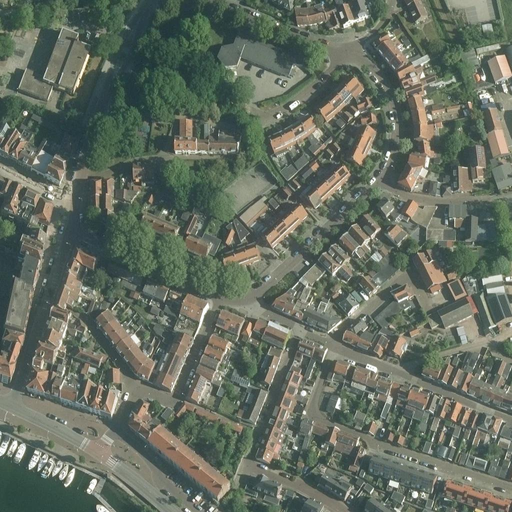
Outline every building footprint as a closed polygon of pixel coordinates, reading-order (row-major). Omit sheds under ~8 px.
[(291,11),(296,0),(269,0),(269,1),(291,11)] [(333,0),(337,11),(349,7),(346,0),(333,0)] [(349,7),(355,23),(355,24),(355,23),(371,18),(364,0),(349,6),(349,7)] [(404,0),(415,24),(427,19),(418,0),(404,0)] [(307,10),(309,16),(306,16),(309,26),(318,24),(326,22),(323,13),(321,6),(314,8),(310,9),(309,4),(306,4),(307,10)] [(355,23),(349,7),(337,11),(343,29),(355,24),(355,23)] [(335,8),(323,13),(326,22),(329,31),(341,27),(335,8)] [(307,10),(295,11),(297,27),(309,26),(306,16),(309,16),(307,10)] [(288,78),(293,66),(302,67),(303,66),(303,60),(297,57),(256,42),(259,35),(247,31),(242,29),(239,34),(238,33),(238,35),(239,35),(234,48),(222,50),(218,61),(225,69),(237,68),(241,58),(248,61),(247,62),(288,78)] [(72,96),(89,51),(76,46),(77,45),(75,44),(77,39),(61,32),(44,78),(25,71),(17,91),(47,102),(53,88),(72,96)] [(376,51),(377,52),(390,43),(396,39),(392,35),(390,36),(388,33),(371,44),(376,51)] [(390,43),(377,52),(383,60),(397,51),(390,43)] [(511,49),(503,52),(511,76),(511,49)] [(397,51),(383,60),(390,67),(403,58),(397,51)] [(403,58),(390,67),(396,74),(409,65),(410,65),(421,60),(418,56),(414,59),(407,62),(403,58)] [(409,65),(396,74),(400,83),(415,76),(423,73),(420,66),(429,61),(427,56),(421,60),(410,65),(409,65)] [(495,85),(501,82),(511,79),(504,58),(487,64),(495,85)] [(415,76),(400,83),(404,92),(411,89),(412,91),(421,87),(415,76)] [(421,81),(423,87),(436,82),(434,76),(421,81)] [(344,82),(341,86),(352,98),(354,100),(355,100),(357,106),(363,104),(363,103),(364,102),(358,97),(363,91),(350,78),(345,83),(344,82)] [(341,86),(333,95),(344,106),(352,98),(354,100),(352,98),(341,86)] [(411,89),(404,92),(408,103),(420,99),(425,97),(436,93),(434,87),(423,92),(421,87),(412,91),(411,89)] [(324,103),(336,115),(336,114),(344,106),(333,95),(324,103)] [(420,99),(408,103),(412,115),(425,113),(420,99)] [(357,106),(358,111),(359,111),(361,114),(367,112),(366,109),(372,107),(370,100),(364,102),(363,103),(363,104),(357,106)] [(21,113),(23,108),(12,102),(10,106),(21,113)] [(336,115),(324,103),(321,106),(315,111),(327,123),(336,115)] [(474,115),(471,104),(465,106),(468,117),(474,115)] [(352,108),(348,112),(354,117),(358,113),(352,108)] [(483,115),(489,136),(486,137),(493,160),(509,155),(496,111),(483,115)] [(346,113),(342,118),(348,123),(352,119),(346,113)] [(425,113),(412,115),(412,116),(414,129),(427,128),(425,113)] [(54,125),(33,115),(30,120),(38,124),(38,125),(51,131),(54,125)] [(303,120),(299,123),(307,137),(309,143),(311,147),(317,152),(322,147),(310,135),(318,130),(309,117),(303,121),(303,120)] [(369,125),(376,124),(375,118),(368,118),(368,119),(360,120),(361,126),(369,125)] [(340,120),(335,125),(341,130),(345,125),(340,120)] [(180,140),(175,140),(175,154),(186,154),(186,122),(180,121),(180,140)] [(191,122),(186,122),(186,154),(196,154),(196,143),(191,142),(191,122)] [(299,123),(289,129),(296,143),(298,147),(304,144),(301,140),(306,137),(309,143),(307,137),(299,123)] [(0,130),(0,149),(9,134),(1,130),(3,126),(2,126),(0,130)] [(427,128),(414,129),(414,143),(433,143),(433,126),(427,128)] [(204,143),(196,143),(196,154),(208,154),(208,131),(208,127),(204,127),(204,143)] [(360,128),(356,139),(371,146),(373,142),(372,142),(376,135),(375,135),(377,131),(368,130),(368,131),(360,128)] [(289,129),(278,135),(286,150),(286,149),(296,143),(289,129)] [(211,131),(208,131),(208,154),(228,154),(228,144),(218,144),(218,136),(213,136),(213,130),(211,130),(211,131)] [(19,141),(7,160),(17,164),(26,149),(27,146),(32,136),(24,132),(22,135),(19,141)] [(227,133),(219,132),(218,136),(218,144),(228,144),(228,154),(237,154),(241,138),(227,136),(227,133)] [(9,134),(0,149),(0,156),(7,160),(19,141),(22,135),(18,133),(16,138),(9,134)] [(341,134),(339,139),(346,142),(348,137),(341,134)] [(287,153),(286,150),(278,135),(274,137),(268,141),(275,155),(282,152),(283,155),(287,153)] [(54,160),(49,169),(63,177),(67,164),(62,162),(64,154),(70,156),(76,139),(64,136),(59,153),(58,153),(54,160)] [(351,150),(366,157),(371,146),(356,139),(355,139),(356,140),(351,150)] [(26,149),(17,164),(30,172),(41,153),(41,152),(43,148),(45,143),(42,141),(37,151),(40,153),(39,155),(26,149),(27,146),(26,149)] [(335,145),(331,149),(336,155),(341,151),(335,145)] [(417,145),(419,157),(427,159),(429,159),(434,159),(433,164),(439,165),(440,160),(440,159),(448,160),(448,157),(433,156),(433,154),(429,153),(430,145),(417,145)] [(311,147),(308,150),(313,156),(317,152),(311,147)] [(366,157),(351,150),(346,161),(361,168),(364,160),(365,161),(366,157)] [(468,168),(471,167),(472,183),(483,181),(482,170),(486,170),(483,150),(468,152),(470,161),(467,161),(468,168)] [(329,151),(325,155),(330,161),(334,157),(329,151)] [(41,153),(30,172),(44,179),(49,169),(54,160),(41,153)] [(412,155),(408,167),(421,169),(425,170),(427,159),(419,157),(412,155)] [(303,156),(293,165),(297,172),(308,163),(303,156)] [(492,172),(495,181),(499,191),(511,186),(511,172),(510,166),(499,170),(496,160),(490,162),(493,172),(492,172)] [(314,164),(309,168),(313,172),(318,168),(314,164)] [(339,165),(330,174),(341,186),(341,185),(350,177),(347,174),(339,165)] [(280,174),(287,183),(297,174),(291,166),(287,170),(286,168),(280,174)] [(144,184),(154,184),(154,167),(133,167),(133,182),(142,182),(142,186),(144,186),(144,184)] [(408,167),(403,176),(415,183),(416,183),(421,169),(408,167)] [(309,168),(300,176),(304,180),(313,172),(309,168)] [(49,169),(44,179),(59,187),(63,177),(49,169)] [(453,184),(453,194),(471,193),(470,183),(469,171),(452,171),(452,176),(446,175),(445,181),(443,180),(443,184),(453,184)] [(323,176),(319,179),(333,194),(342,186),(341,185),(341,186),(330,174),(325,179),(323,176)] [(415,183),(403,176),(398,186),(411,193),(416,183),(415,183)] [(319,179),(310,187),(313,189),(313,190),(324,201),(324,202),(333,194),(319,179)] [(113,182),(103,184),(103,201),(104,201),(111,201),(113,201),(116,201),(116,196),(114,196),(113,182)] [(295,182),(291,186),(296,192),(300,188),(295,182)] [(438,183),(430,182),(428,196),(436,197),(438,183)] [(90,184),(91,209),(104,209),(104,201),(103,201),(103,184),(90,184)] [(5,201),(0,212),(0,215),(14,221),(25,195),(10,187),(8,186),(5,185),(0,197),(0,199),(2,200),(5,201)] [(451,197),(451,194),(451,188),(442,188),(443,198),(451,197)] [(313,189),(304,197),(315,210),(324,202),(324,201),(313,190),(313,189)] [(286,191),(281,196),(287,201),(291,197),(286,191)] [(116,193),(116,196),(116,201),(131,204),(139,193),(131,193),(116,193)] [(25,195),(14,221),(28,226),(29,226),(32,218),(33,217),(38,201),(25,195)] [(279,207),(273,200),(269,204),(275,211),(279,207)] [(38,201),(33,217),(49,223),(52,210),(51,208),(38,201)] [(104,209),(91,209),(91,217),(116,227),(113,226),(114,215),(111,215),(111,213),(113,213),(113,210),(111,210),(111,201),(104,201),(104,209)] [(386,219),(390,215),(396,221),(400,217),(398,215),(385,201),(376,209),(386,219)] [(188,223),(194,210),(194,209),(179,202),(178,203),(176,208),(185,212),(181,220),(188,223)] [(257,215),(265,207),(260,202),(251,209),(257,215)] [(408,203),(401,214),(404,216),(402,220),(407,223),(410,219),(411,219),(417,209),(418,208),(408,203)] [(296,205),(287,213),(288,213),(298,225),(299,224),(307,217),(296,205)] [(251,208),(239,219),(245,226),(257,215),(251,209),(251,208)] [(423,211),(422,214),(432,219),(434,215),(437,208),(425,208),(423,211)] [(466,209),(450,208),(450,221),(455,221),(455,226),(466,227),(466,220),(466,209)] [(411,219),(411,220),(417,224),(419,219),(422,214),(423,211),(417,209),(411,219)] [(153,218),(147,215),(146,218),(139,215),(135,225),(141,227),(140,230),(151,235),(158,220),(161,214),(156,212),(153,218)] [(280,215),(276,218),(290,233),(299,225),(299,224),(298,225),(288,213),(287,213),(283,218),(280,215)] [(422,214),(419,219),(429,224),(432,219),(422,214)] [(27,231),(26,231),(25,231),(45,239),(49,223),(33,217),(32,218),(32,219),(30,225),(29,226),(28,226),(29,226),(27,231)] [(194,238),(197,232),(193,230),(198,220),(191,217),(183,235),(190,238),(183,253),(194,258),(201,241),(194,238)] [(371,240),(381,231),(368,217),(360,224),(365,230),(364,232),(371,240)] [(276,218),(267,226),(270,229),(270,228),(271,229),(270,229),(281,241),(281,242),(290,233),(276,218)] [(419,219),(417,224),(427,230),(429,224),(419,219)] [(158,220),(151,235),(161,239),(161,241),(168,224),(158,220)] [(240,243),(249,235),(236,220),(233,223),(240,243)] [(478,220),(466,220),(466,227),(465,242),(477,243),(478,226),(478,220)] [(168,224),(161,241),(172,246),(180,229),(168,224)] [(486,226),(478,226),(477,243),(488,243),(504,240),(502,224),(486,226)] [(230,225),(226,229),(229,232),(226,238),(231,240),(234,234),(230,225)] [(267,226),(259,234),(272,249),(281,241),(270,229),(271,229),(270,228),(270,229),(267,226)] [(357,227),(348,236),(366,254),(367,252),(363,248),(369,242),(357,227)] [(392,227),(384,235),(396,246),(399,249),(409,237),(406,235),(392,227)] [(22,239),(21,242),(27,244),(42,250),(45,239),(25,231),(26,231),(23,236),(22,239)] [(21,242),(22,239),(16,236),(16,234),(9,232),(6,240),(14,243),(15,240),(21,242)] [(201,241),(194,258),(205,263),(208,255),(214,257),(221,242),(204,235),(202,241),(201,241)] [(366,254),(348,236),(339,244),(352,258),(355,255),(360,260),(366,254)] [(27,244),(21,242),(19,248),(22,250),(41,257),(42,250),(27,244)] [(254,245),(243,249),(249,265),(253,264),(253,263),(260,260),(254,245)] [(232,253),(238,269),(249,265),(243,249),(242,246),(237,248),(238,252),(232,254),(232,253)] [(336,247),(327,255),(341,268),(350,278),(351,278),(354,275),(349,270),(348,271),(344,266),(350,260),(336,247)] [(22,250),(18,260),(39,268),(41,257),(22,250)] [(76,251),(71,265),(87,272),(93,275),(94,274),(104,276),(108,266),(107,265),(100,263),(76,251)] [(388,256),(383,251),(379,255),(384,259),(388,256)] [(431,251),(412,261),(417,271),(427,291),(446,281),(436,262),(431,251)] [(221,257),(226,273),(234,270),(234,271),(238,269),(232,253),(221,257)] [(377,253),(371,258),(377,265),(383,259),(377,253)] [(318,263),(327,272),(332,277),(337,272),(347,282),(351,279),(350,278),(341,268),(327,255),(318,263)] [(16,260),(14,268),(37,277),(39,268),(18,260),(16,260)] [(392,262),(388,265),(396,274),(399,271),(392,262)] [(107,274),(117,278),(124,281),(128,271),(111,263),(107,274)] [(318,263),(314,267),(323,275),(327,272),(318,263)] [(71,265),(67,278),(75,282),(75,283),(83,286),(82,286),(87,272),(71,265)] [(388,265),(384,269),(392,277),(396,274),(388,265)] [(314,267),(310,271),(319,279),(323,275),(314,267)] [(8,268),(2,283),(10,286),(12,277),(14,271),(8,268)] [(14,271),(12,277),(35,286),(37,277),(14,268),(14,271)] [(384,269),(380,272),(388,281),(392,277),(384,269)] [(128,271),(124,281),(121,287),(129,291),(132,292),(139,296),(139,295),(139,296),(140,294),(147,280),(128,271)] [(310,271),(307,275),(315,283),(319,279),(310,271)] [(448,281),(457,277),(454,271),(445,275),(448,281)] [(380,272),(376,276),(384,284),(388,281),(380,272)] [(488,330),(511,320),(511,313),(506,297),(501,272),(481,276),(483,287),(486,286),(487,292),(474,297),(486,331),(484,332),(486,337),(490,335),(488,330)] [(307,275),(302,279),(311,287),(315,283),(307,275)] [(376,276),(372,279),(380,288),(384,284),(376,276)] [(12,277),(10,286),(33,295),(35,286),(12,277)] [(67,278),(62,291),(79,297),(83,286),(75,283),(75,282),(67,278)] [(356,283),(357,284),(370,298),(379,290),(369,278),(364,283),(361,279),(356,283)] [(147,280),(140,294),(154,300),(161,286),(147,280)] [(459,281),(447,287),(455,303),(467,297),(459,281)] [(0,288),(0,295),(8,298),(13,299),(6,335),(2,334),(2,335),(5,336),(23,342),(33,295),(10,286),(2,283),(0,288)] [(161,286),(154,300),(164,304),(171,290),(161,286)] [(407,287),(391,295),(396,301),(400,307),(403,311),(404,311),(410,308),(406,301),(415,296),(411,289),(408,290),(407,287)] [(302,295),(292,318),(301,322),(308,308),(309,306),(305,304),(310,292),(305,289),(304,292),(302,295)] [(271,309),(282,314),(288,302),(289,303),(291,298),(292,299),(292,298),(293,297),(294,297),(295,296),(296,294),(291,290),(271,309),(272,309),(271,309)] [(56,307),(55,311),(64,314),(65,311),(66,308),(72,310),(75,303),(76,304),(79,297),(62,291),(57,304),(56,307)] [(101,305),(105,294),(97,291),(93,302),(101,305)] [(168,300),(180,306),(178,312),(182,314),(181,314),(181,315),(189,298),(172,291),(168,300)] [(139,296),(132,292),(129,298),(137,301),(139,296)] [(288,302),(282,314),(292,318),(302,295),(300,293),(297,300),(292,298),(292,299),(291,298),(289,303),(288,302)] [(348,317),(359,308),(349,297),(341,304),(337,300),(335,302),(348,317)] [(189,298),(181,315),(174,331),(194,340),(208,307),(189,298)] [(323,300),(319,309),(325,312),(327,307),(329,303),(323,300)] [(466,300),(438,313),(443,324),(446,330),(474,316),(466,300)] [(396,301),(391,306),(399,315),(403,311),(400,307),(399,306),(396,301)] [(325,312),(317,329),(328,334),(341,322),(328,316),(333,305),(329,303),(327,307),(325,312)] [(91,315),(89,316),(93,322),(96,319),(101,308),(101,306),(95,304),(92,312),(91,315)] [(391,306),(387,309),(395,318),(399,315),(391,306)] [(160,311),(153,307),(150,313),(157,317),(160,311)] [(101,308),(96,319),(97,319),(108,311),(101,308)] [(308,308),(301,322),(317,329),(325,312),(319,309),(317,312),(308,308)] [(385,311),(383,313),(391,322),(394,320),(395,318),(387,309),(385,311)] [(55,311),(50,323),(68,329),(76,333),(80,323),(79,322),(71,317),(55,311)] [(109,313),(95,324),(102,333),(116,322),(120,319),(118,317),(115,320),(109,313)] [(383,313),(379,317),(387,326),(391,322),(383,313)] [(438,313),(426,318),(432,330),(443,324),(438,313)] [(223,314),(214,334),(218,336),(221,331),(227,333),(234,319),(227,315),(223,314)] [(379,317),(375,321),(378,324),(383,329),(387,326),(379,317)] [(227,333),(224,339),(235,344),(244,324),(234,319),(227,333)] [(249,339),(247,344),(259,349),(261,346),(262,343),(270,325),(260,320),(256,329),(254,334),(260,336),(257,343),(249,339)] [(356,324),(347,332),(356,336),(361,332),(362,333),(368,328),(361,321),(357,325),(356,324)] [(116,322),(102,333),(109,342),(123,331),(126,327),(124,324),(122,326),(123,327),(121,329),(116,322)] [(50,323),(46,335),(63,341),(67,331),(68,332),(70,335),(75,337),(77,333),(76,333),(68,329),(50,323)] [(76,333),(77,333),(84,336),(87,331),(80,323),(76,333)] [(383,329),(378,324),(374,329),(379,334),(380,334),(383,329)] [(249,339),(254,328),(246,325),(241,336),(249,339)] [(270,325),(262,343),(271,347),(267,356),(280,361),(290,334),(280,330),(270,325)] [(123,331),(109,342),(116,351),(130,340),(134,337),(126,327),(123,331)] [(376,340),(369,354),(379,358),(383,354),(384,352),(387,354),(394,339),(395,336),(383,329),(380,334),(379,334),(376,340)] [(410,338),(419,334),(416,329),(408,333),(410,338)] [(361,339),(356,336),(347,332),(343,342),(357,348),(361,339)] [(163,339),(163,341),(189,353),(193,342),(172,333),(172,335),(176,337),(173,344),(163,339)] [(361,339),(357,348),(369,354),(376,340),(365,334),(361,339)] [(46,335),(42,347),(65,356),(65,355),(66,350),(60,348),(63,341),(46,335)] [(0,347),(3,348),(20,353),(23,342),(5,336),(0,347)] [(213,338),(208,348),(224,355),(227,350),(229,351),(230,348),(232,349),(233,347),(213,338)] [(394,339),(387,354),(400,360),(407,344),(394,339)] [(130,340),(116,351),(123,360),(137,349),(141,346),(139,344),(135,347),(130,340)] [(302,340),(294,360),(300,362),(303,356),(311,360),(316,347),(302,340)] [(189,353),(163,341),(162,343),(168,346),(166,352),(169,354),(168,356),(184,363),(189,353)] [(146,344),(142,351),(144,352),(145,352),(146,353),(150,347),(150,346),(146,344)] [(42,347),(36,362),(45,365),(48,366),(54,367),(56,360),(64,362),(65,356),(42,347)] [(147,355),(129,369),(136,378),(143,370),(150,363),(149,362),(146,359),(149,357),(150,357),(151,355),(153,349),(150,347),(146,353),(146,354),(147,355)] [(311,360),(304,379),(309,381),(316,362),(321,364),(327,351),(316,347),(311,360)] [(0,382),(9,385),(14,370),(15,367),(14,366),(15,365),(14,365),(14,362),(16,363),(19,353),(20,353),(3,348),(2,353),(4,354),(0,365),(0,382)] [(208,348),(204,358),(220,365),(227,368),(229,364),(227,363),(230,357),(224,355),(208,348)] [(137,349),(123,360),(127,365),(129,369),(147,355),(146,354),(145,352),(144,352),(142,353),(143,354),(142,356),(137,349)] [(78,350),(74,360),(85,364),(89,365),(92,355),(78,350)] [(454,371),(447,388),(457,392),(464,376),(473,356),(468,353),(463,364),(464,365),(460,374),(454,371)] [(464,376),(457,392),(467,396),(474,380),(469,378),(472,371),(474,366),(475,366),(479,356),(474,353),(473,356),(464,376)] [(92,355),(89,365),(89,366),(99,369),(101,365),(103,366),(107,358),(102,356),(101,359),(92,355)] [(162,356),(159,363),(180,373),(184,363),(168,356),(167,358),(162,356)] [(267,356),(262,369),(275,374),(280,361),(267,356)] [(204,358),(199,368),(216,375),(220,365),(204,358)] [(143,370),(136,378),(147,383),(153,371),(155,367),(158,363),(156,361),(153,365),(151,363),(152,361),(150,360),(149,362),(150,363),(143,370)] [(444,367),(437,383),(447,388),(454,371),(447,368),(448,366),(450,362),(447,360),(444,367)] [(334,361),(327,380),(332,382),(333,380),(344,384),(344,383),(350,367),(334,361)] [(34,369),(33,373),(41,375),(45,365),(36,362),(34,369)] [(180,373),(159,363),(157,368),(161,371),(160,374),(159,376),(160,376),(175,383),(180,373)] [(484,386),(478,401),(489,406),(492,399),(501,378),(506,365),(500,363),(495,376),(496,377),(491,389),(484,386)] [(82,370),(80,375),(84,376),(85,375),(86,375),(89,366),(89,365),(85,364),(83,370),(82,370)] [(41,375),(33,373),(27,392),(45,398),(50,377),(45,375),(48,366),(45,365),(41,375)] [(427,365),(422,377),(437,383),(444,367),(442,366),(440,371),(427,365)] [(492,399),(489,406),(500,410),(509,389),(505,387),(503,394),(499,392),(504,380),(506,381),(511,368),(506,365),(501,378),(492,399)] [(350,367),(344,383),(351,386),(357,370),(350,367)] [(50,377),(45,398),(53,400),(57,382),(59,377),(57,377),(59,369),(57,368),(54,378),(50,377)] [(199,368),(195,378),(211,385),(220,388),(222,384),(218,383),(221,377),(216,375),(199,368)] [(291,368),(289,374),(299,377),(301,371),(291,368)] [(57,382),(53,400),(61,403),(66,382),(66,381),(65,384),(60,382),(65,371),(59,369),(57,377),(59,377),(57,382)] [(262,369),(260,374),(263,375),(260,383),(269,387),(270,387),(275,374),(262,369)] [(357,370),(351,386),(351,388),(364,393),(370,375),(357,370)] [(474,380),(467,396),(478,401),(484,386),(477,383),(480,377),(482,371),(478,370),(474,380)] [(118,371),(107,372),(108,386),(119,385),(118,371)] [(160,376),(159,376),(160,374),(153,371),(147,383),(154,386),(171,393),(175,383),(160,376)] [(289,374),(285,385),(298,390),(301,382),(313,387),(314,383),(309,381),(304,379),(299,377),(289,374)] [(370,375),(364,393),(374,396),(380,379),(370,375)] [(211,385),(195,378),(186,400),(198,405),(206,385),(210,387),(211,385)] [(380,379),(374,396),(373,399),(386,404),(394,384),(380,379)] [(242,381),(239,387),(247,390),(248,388),(249,384),(242,381)] [(66,382),(61,403),(77,408),(83,386),(66,382)] [(386,404),(386,405),(384,411),(380,419),(385,421),(390,406),(393,400),(398,401),(403,387),(394,384),(386,404)] [(285,385),(280,396),(297,403),(306,406),(308,401),(296,396),(298,390),(285,385)] [(83,386),(77,408),(90,412),(96,391),(83,386)] [(96,391),(90,412),(100,416),(106,397),(101,395),(102,388),(98,387),(96,391)] [(403,387),(398,401),(396,406),(405,409),(407,405),(412,391),(403,387)] [(247,390),(246,394),(249,395),(254,397),(251,406),(261,410),(266,395),(254,391),(248,388),(247,390)] [(511,389),(509,389),(500,410),(511,414),(511,413),(511,389)] [(107,393),(106,397),(100,416),(111,420),(119,394),(119,393),(112,391),(111,395),(107,393)] [(403,417),(412,420),(415,411),(421,394),(412,391),(407,405),(405,409),(403,417)] [(415,411),(412,420),(421,423),(424,414),(430,397),(421,394),(415,411)] [(332,395),(328,407),(326,412),(333,415),(339,398),(332,395)] [(280,396),(275,409),(289,414),(292,415),(297,403),(280,396)] [(421,424),(419,430),(419,432),(425,434),(427,427),(426,426),(429,415),(434,417),(440,401),(430,397),(424,414),(421,423),(421,424)] [(142,404),(129,429),(139,438),(152,422),(154,420),(154,419),(152,422),(145,416),(152,404),(146,401),(144,402),(143,405),(142,404)] [(444,426),(452,405),(441,402),(430,431),(435,433),(440,420),(446,422),(444,426)] [(452,405),(444,426),(450,428),(452,424),(456,426),(456,427),(462,409),(452,405)] [(239,411),(237,418),(240,419),(247,422),(255,425),(261,410),(251,406),(248,414),(239,411)] [(275,409),(272,419),(285,424),(297,429),(298,425),(293,423),(287,420),(289,414),(275,409)] [(462,409),(456,427),(453,437),(458,438),(461,427),(464,429),(462,433),(465,434),(473,413),(462,409)] [(167,422),(174,413),(167,410),(161,417),(167,422)] [(357,413),(354,422),(363,426),(366,416),(357,413)] [(465,434),(463,439),(467,440),(468,436),(470,431),(477,434),(478,431),(484,417),(473,413),(465,433),(465,434)] [(477,434),(473,446),(477,447),(479,440),(484,442),(493,420),(484,417),(478,431),(477,434)] [(272,419),(268,429),(285,436),(287,430),(284,428),(285,424),(272,419)] [(152,422),(139,438),(148,445),(160,430),(159,431),(155,428),(158,423),(154,420),(152,422)] [(305,438),(297,463),(302,465),(312,434),(315,424),(304,420),(299,435),(305,438)] [(493,420),(484,442),(488,443),(491,436),(497,438),(502,423),(493,420)] [(315,424),(312,434),(323,438),(327,439),(330,429),(315,424)] [(369,424),(366,433),(374,436),(377,427),(369,424)] [(511,426),(506,425),(498,447),(507,451),(510,442),(511,437),(511,426)] [(264,440),(260,450),(273,455),(274,453),(277,445),(282,447),(285,436),(268,429),(264,440)] [(323,438),(321,446),(322,447),(321,449),(327,451),(329,446),(334,448),(336,442),(340,433),(330,429),(327,439),(323,438)] [(160,430),(148,445),(153,450),(156,453),(157,453),(171,464),(184,449),(160,430)] [(334,448),(333,451),(353,458),(356,448),(358,444),(359,443),(358,443),(359,439),(340,433),(336,442),(334,448)] [(386,434),(384,441),(393,444),(396,437),(386,434)] [(396,437),(393,444),(402,447),(405,441),(404,441),(405,440),(396,437)] [(428,455),(432,445),(426,443),(422,453),(428,455)] [(437,447),(434,456),(444,459),(447,450),(437,447)] [(451,462),(456,449),(449,447),(445,459),(451,462)] [(353,458),(350,467),(359,470),(366,452),(356,448),(353,458)] [(184,449),(171,464),(177,469),(176,469),(185,476),(194,484),(207,469),(184,449)] [(260,450),(256,460),(269,465),(271,460),(277,462),(279,457),(273,455),(260,450)] [(465,467),(469,456),(463,454),(459,465),(465,467)] [(379,478),(385,461),(374,457),(368,474),(379,478)] [(469,457),(465,467),(465,468),(484,474),(484,473),(488,463),(469,457)] [(494,457),(488,474),(497,477),(500,469),(496,468),(499,459),(494,457)] [(389,481),(395,464),(385,461),(379,478),(389,481)] [(500,469),(497,477),(498,478),(504,480),(510,463),(504,461),(501,469),(500,469)] [(400,485),(405,468),(395,464),(389,481),(400,485)] [(410,488),(416,471),(405,468),(400,485),(410,488)] [(207,469),(194,484),(204,492),(207,495),(208,495),(218,503),(223,497),(224,497),(225,495),(231,488),(230,488),(207,469)] [(420,492),(426,474),(416,471),(410,488),(420,492)] [(431,495),(437,478),(426,474),(420,492),(431,495)] [(331,494),(345,502),(353,488),(341,480),(338,486),(332,482),(330,480),(324,477),(319,487),(325,491),(325,490),(331,493),(331,494)] [(254,487),(247,485),(243,494),(256,499),(258,493),(277,500),(282,488),(270,483),(271,483),(258,478),(254,487)] [(363,482),(358,480),(355,485),(361,489),(363,485),(363,482)] [(443,499),(454,502),(459,487),(448,483),(443,499)] [(459,487),(454,502),(464,506),(470,490),(459,487)] [(470,490),(464,506),(475,509),(480,494),(470,490)] [(480,494),(475,509),(483,511),(485,511),(490,497),(480,494)] [(490,497),(485,511),(496,511),(500,501),(490,497)] [(378,511),(383,505),(374,499),(364,511),(378,511)] [(320,511),(323,508),(310,501),(304,511),(320,511)] [(500,501),(496,511),(508,511),(511,504),(500,501)]
